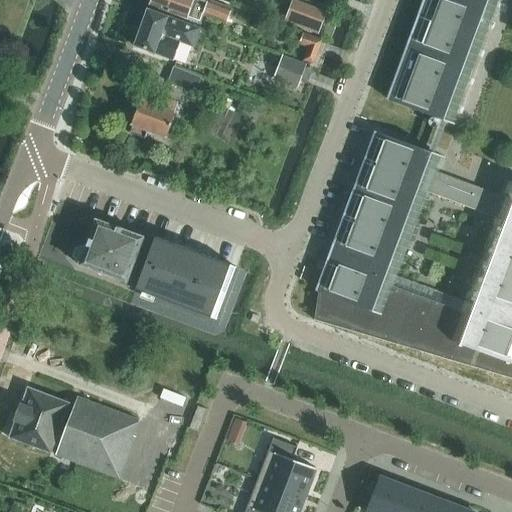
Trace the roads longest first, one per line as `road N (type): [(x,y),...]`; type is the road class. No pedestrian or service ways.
road 1 (residential): [(511,411),(291,329),(276,301),(291,255)]
road 2 (residential): [(291,255),(33,156)]
road 3 (residential): [(291,255),(386,0)]
road 4 (tertiary): [(33,156),(90,0)]
road 5 (residential): [(511,493),(361,436)]
